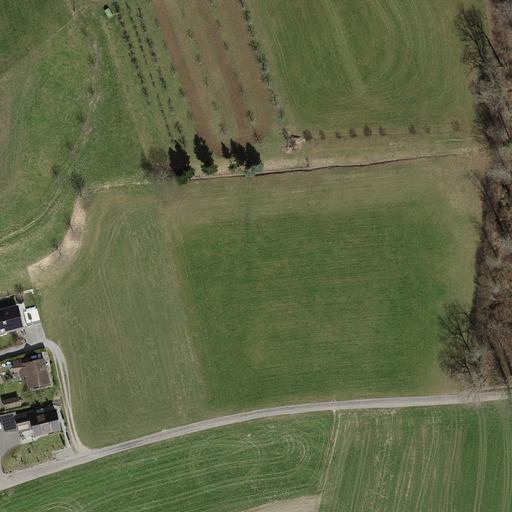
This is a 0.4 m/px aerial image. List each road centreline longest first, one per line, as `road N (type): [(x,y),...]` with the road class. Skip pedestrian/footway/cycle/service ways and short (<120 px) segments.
road 1 (unclassified): [(0,485),(228,419),(511,394)]
road 2 (track): [(80,459),(56,348),(0,357)]
